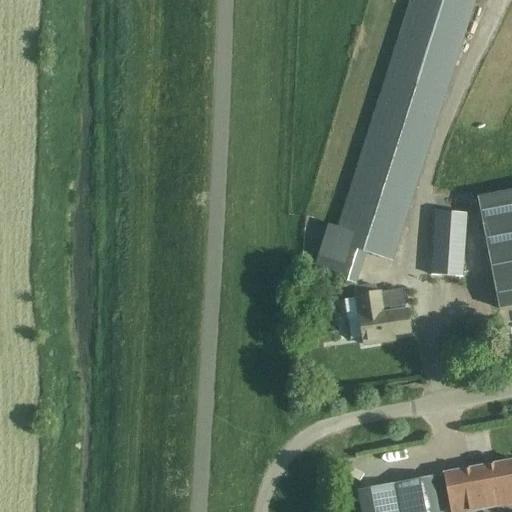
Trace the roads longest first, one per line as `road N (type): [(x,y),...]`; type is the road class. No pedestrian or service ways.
road 1 (unclassified): [(196,511),(224,0)]
road 2 (unclassified): [(289,453),(339,423),(511,391)]
